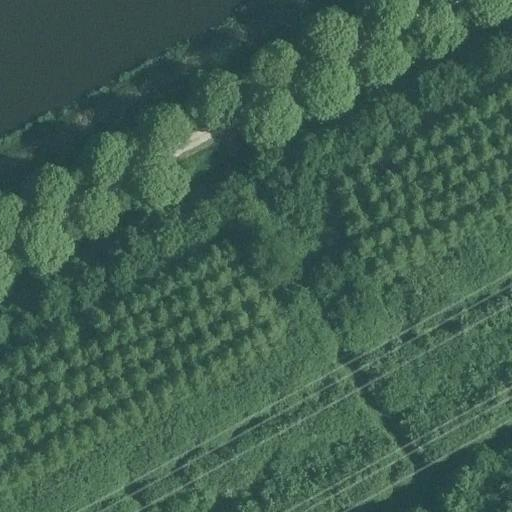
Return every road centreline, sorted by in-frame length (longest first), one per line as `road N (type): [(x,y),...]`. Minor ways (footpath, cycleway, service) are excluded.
road 1 (unclassified): [(457,0),(0,248)]
road 2 (unknown): [(511,429),(439,471),(430,487),(436,511)]
